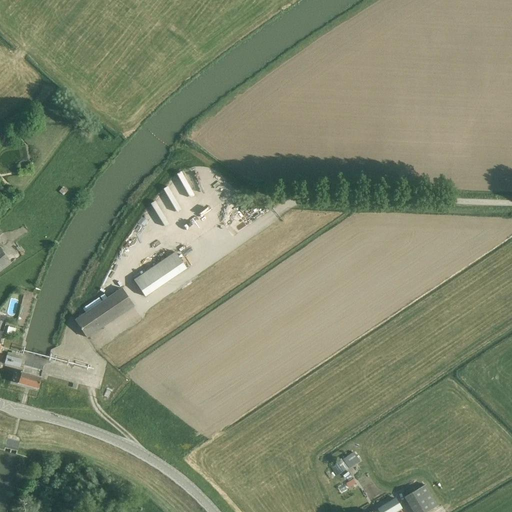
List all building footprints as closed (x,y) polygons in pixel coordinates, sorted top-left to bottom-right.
[(10,200),(17,193),(11,186),(4,193),(10,200)] [(63,187),(59,191),(63,195),(67,191),(63,187)] [(198,239),(206,251),(212,248),(204,235),(198,239)] [(0,247),(0,270),(11,262),(0,247)] [(146,298),(180,275),(187,270),(175,253),(168,257),(134,281),(146,298)] [(121,287),(74,320),(86,338),(134,306),(121,287)] [(14,336),(16,329),(8,327),(6,334),(14,336)] [(19,368),(21,359),(6,355),(4,364),(19,368)] [(41,378),(20,372),(19,373),(16,372),(15,379),(14,380),(17,381),(17,383),(38,389),(41,378)] [(353,452),(330,467),(336,476),(359,461),(353,452)] [(427,511),(438,506),(425,484),(403,497),(412,511),(427,511)] [(395,511),(402,508),(395,498),(371,511),(395,511)]
